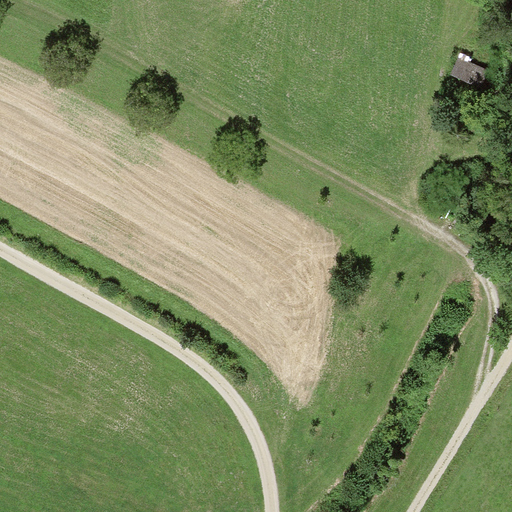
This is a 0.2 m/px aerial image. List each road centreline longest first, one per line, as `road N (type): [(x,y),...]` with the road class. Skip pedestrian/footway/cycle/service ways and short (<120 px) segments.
road 1 (track): [(480,393),(494,315),(475,260),(462,248),(7,0)]
road 2 (track): [(267,511),(253,437),(220,384),(0,250)]
road 3 (track): [(511,337),(408,511)]
